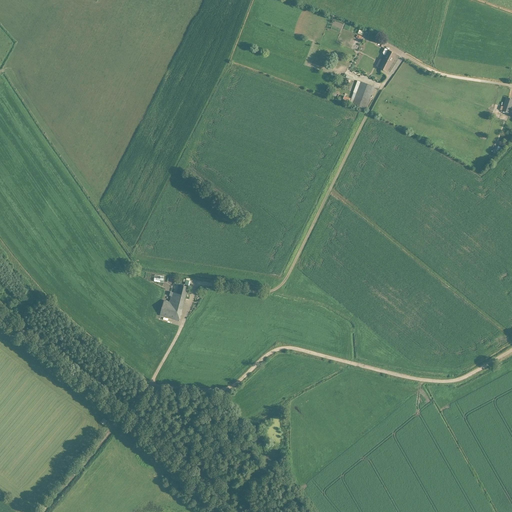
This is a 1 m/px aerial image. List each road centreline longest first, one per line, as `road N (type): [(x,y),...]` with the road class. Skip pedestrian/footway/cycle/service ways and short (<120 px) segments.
road 1 (track): [(149,385),(195,285),(263,292),(286,278),(402,57),(450,76),(511,84)]
road 2 (track): [(149,385),(227,388),(287,347),(451,381),(511,349)]
road 3 (tertiary): [(238,511),(0,314)]
road 4 (track): [(38,511),(149,385)]
